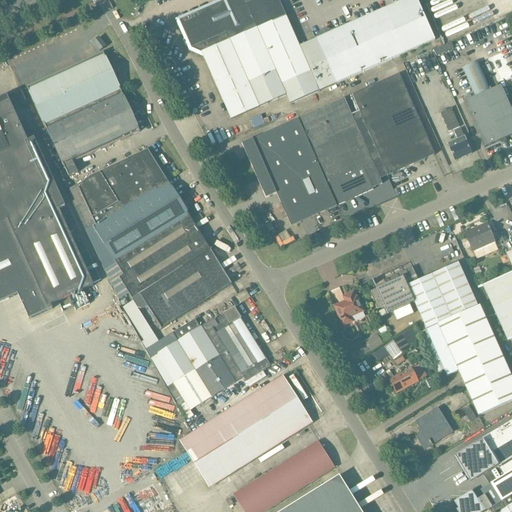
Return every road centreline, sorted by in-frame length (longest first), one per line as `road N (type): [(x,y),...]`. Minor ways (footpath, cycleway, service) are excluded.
road 1 (unclassified): [(268,281),(178,138),(105,0)]
road 2 (unclassified): [(410,511),(268,281)]
road 3 (unclassified): [(268,281),(511,172)]
road 4 (unknown): [(219,120),(160,14),(177,0)]
road 5 (unknown): [(404,75),(458,196)]
